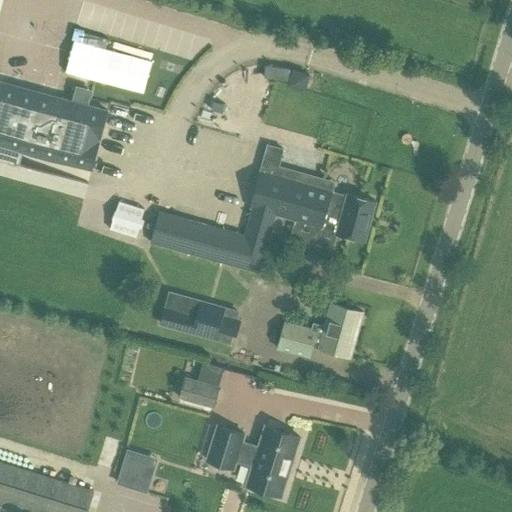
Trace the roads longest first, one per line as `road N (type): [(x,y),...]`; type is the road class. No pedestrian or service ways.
road 1 (tertiary): [(368,511),(511,27)]
road 2 (unknown): [(486,114),(269,39)]
